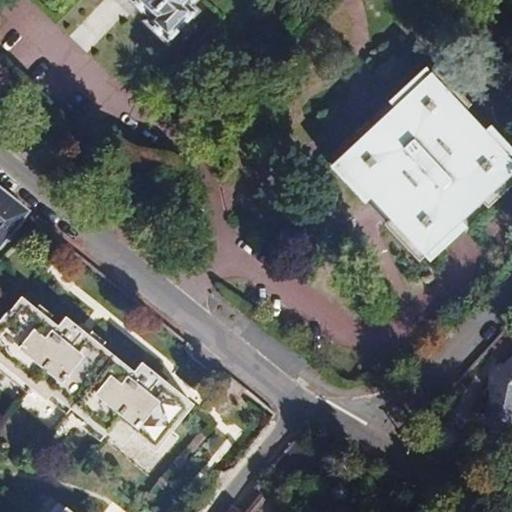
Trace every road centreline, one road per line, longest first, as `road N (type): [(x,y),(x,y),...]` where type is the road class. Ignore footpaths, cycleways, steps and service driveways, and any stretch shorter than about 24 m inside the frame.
road 1 (residential): [(303,401),(0,174)]
road 2 (residential): [(362,436),(511,281)]
road 3 (residential): [(500,511),(362,436)]
road 4 (residential): [(213,511),(303,401)]
